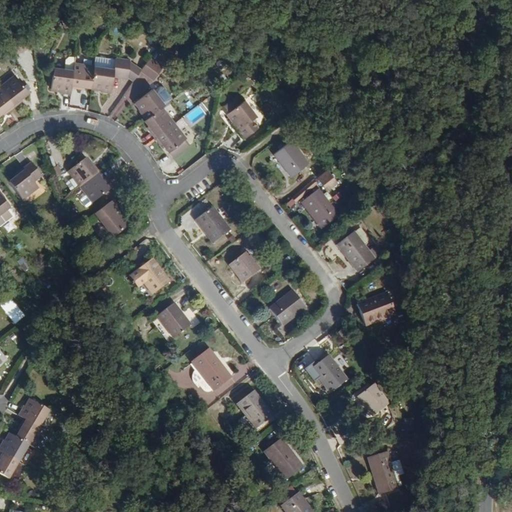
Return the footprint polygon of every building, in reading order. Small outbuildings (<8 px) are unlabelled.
[(62,19),(64,28),(71,27),(70,18),(62,19)] [(27,45),(23,32),(9,38),(14,50),(27,45)] [(113,62),(90,60),(87,81),(98,81),(98,85),(109,86),(111,70),(126,71),(129,56),(128,53),(114,52),(113,62)] [(157,63),(145,54),(139,63),(137,66),(149,75),(157,63)] [(137,66),(139,63),(129,56),(126,71),(132,72),(137,66)] [(87,81),(90,60),(71,58),(70,63),(68,81),(77,83),(78,80),(87,81)] [(68,81),(70,63),(49,61),(47,83),(57,84),(58,87),(66,88),(68,81)] [(14,71),(0,81),(0,88),(11,102),(19,96),(17,93),(25,87),(14,71)] [(156,103),(169,92),(160,81),(155,79),(149,85),(148,83),(131,96),(136,104),(135,105),(141,114),(156,103)] [(11,102),(0,88),(0,106),(1,106),(3,108),(11,102)] [(222,101),(225,106),(237,98),(233,92),(222,101)] [(237,98),(225,106),(224,108),(230,117),(227,120),(239,134),(253,123),(247,115),(250,111),(240,96),(237,98)] [(144,126),(149,133),(168,119),(156,103),(141,114),(147,124),(144,126)] [(168,119),(149,133),(155,141),(157,139),(164,148),(166,146),(170,152),(179,145),(176,140),(180,136),(168,119)] [(176,140),(179,145),(184,141),(180,136),(176,140)] [(304,160),(288,138),(270,152),(288,175),(304,160)] [(64,165),(77,182),(77,181),(96,167),(90,158),(88,160),(81,153),(64,165)] [(14,171),(6,176),(19,194),(34,182),(31,176),(38,172),(28,157),(13,168),(14,171)] [(102,175),(96,167),(77,181),(83,190),(77,195),(82,202),(106,185),(100,177),(102,175)] [(331,177),(321,167),(311,175),(322,186),(331,177)] [(309,173),(298,182),(303,189),(315,180),(309,173)] [(332,209),(312,184),(296,198),(317,222),(332,209)] [(109,193),(94,204),(99,211),(95,216),(107,231),(124,219),(119,211),(122,209),(109,193)] [(225,226),(208,204),(191,217),(208,239),(225,226)] [(373,254),(351,227),(334,241),(356,268),(373,254)] [(255,266),(242,247),(225,261),(239,279),(255,266)] [(84,258),(79,252),(75,255),(79,262),(84,258)] [(164,278),(147,257),(124,276),(126,279),(126,280),(130,284),(131,284),(133,287),(140,281),(148,292),(164,278)] [(247,284),(251,289),(268,276),(263,271),(247,284)] [(305,306),(292,287),(268,306),(280,322),(291,316),(292,317),(305,306)] [(357,300),(362,318),(377,313),(378,317),(394,312),(387,290),(357,300)] [(184,322),(168,299),(150,313),(167,336),(184,322)] [(377,313),(362,318),(363,322),(378,317),(377,313)] [(226,375),(204,346),(186,360),(208,388),(226,375)] [(342,376),(324,351),(307,366),(325,389),(342,376)] [(384,401),(369,381),(354,393),(369,412),(384,401)] [(270,412),(251,387),(232,401),(252,426),(270,412)] [(17,399),(12,408),(18,411),(33,420),(42,403),(25,393),(20,401),(17,399)] [(29,442),(39,423),(33,420),(18,411),(13,421),(15,423),(11,431),(23,438),(29,442)] [(412,420),(403,420),(403,430),(411,430),(412,420)] [(11,431),(5,428),(1,435),(0,434),(0,448),(13,456),(23,438),(11,431)] [(278,435),(275,429),(258,443),(265,453),(258,460),(270,476),(295,459),(283,441),(280,443),(276,437),(278,435)] [(13,456),(0,448),(0,470),(3,473),(13,456)] [(375,490),(395,484),(384,451),(365,457),(375,490)] [(276,496),(279,501),(292,491),(287,486),(276,496)] [(292,491),(279,501),(277,504),(283,511),(304,511),(308,509),(294,490),(292,491)]
